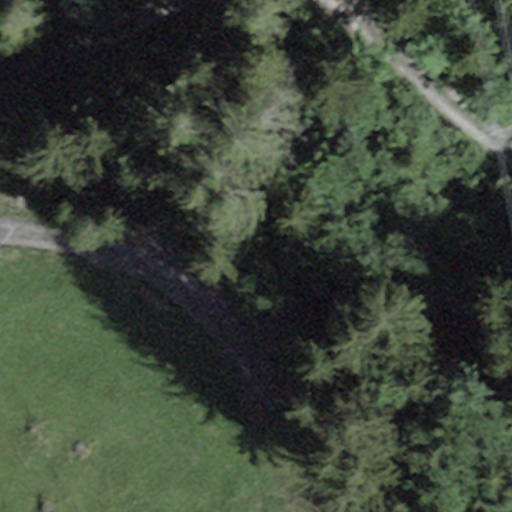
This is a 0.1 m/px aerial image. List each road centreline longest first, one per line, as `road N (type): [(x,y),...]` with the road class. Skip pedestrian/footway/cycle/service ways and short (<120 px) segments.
road 1 (track): [(0,233),(77,241),(174,280),(233,336),(366,511)]
road 2 (track): [(511,142),(349,0)]
road 3 (track): [(158,0),(0,77)]
